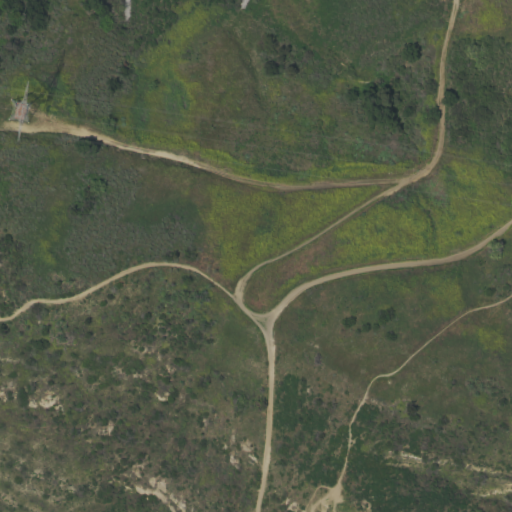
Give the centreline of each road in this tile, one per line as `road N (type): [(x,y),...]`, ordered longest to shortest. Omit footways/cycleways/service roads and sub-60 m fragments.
road 1 (track): [(455,0),(438,144),(424,168),(247,279),(245,305)]
road 2 (track): [(408,180),(258,188),(188,162),(42,131)]
road 3 (track): [(267,321),(290,294),(347,272),(461,253),(511,218)]
road 4 (track): [(0,317),(159,261),(200,272),(245,305)]
road 5 (track): [(257,511),(269,345),(267,321),(245,305)]
